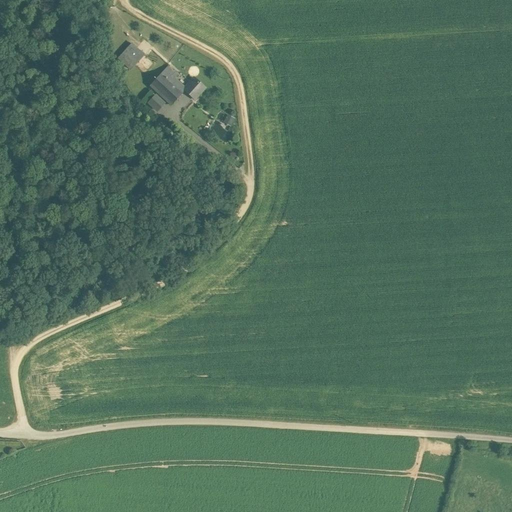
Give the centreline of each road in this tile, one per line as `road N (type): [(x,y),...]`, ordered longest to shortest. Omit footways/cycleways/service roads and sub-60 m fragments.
road 1 (track): [(29,433),(16,378),(21,347),(172,274),(221,238),(252,195),(235,67),(126,0)]
road 2 (track): [(511,439),(214,420),(0,432)]
